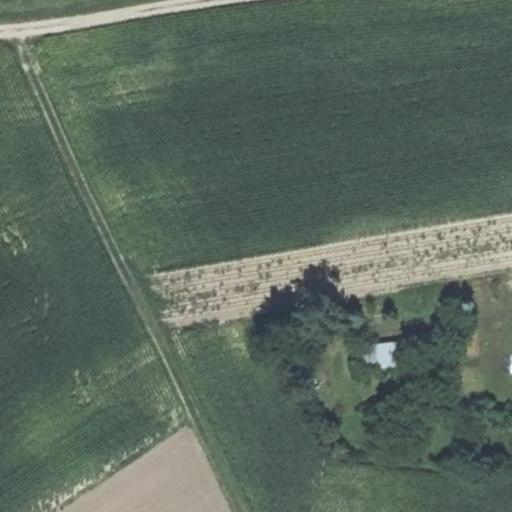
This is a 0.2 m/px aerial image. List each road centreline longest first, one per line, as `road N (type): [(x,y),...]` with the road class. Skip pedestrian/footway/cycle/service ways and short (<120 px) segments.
road 1 (track): [(237,511),(46,107),(25,28)]
road 2 (track): [(254,0),(0,31)]
